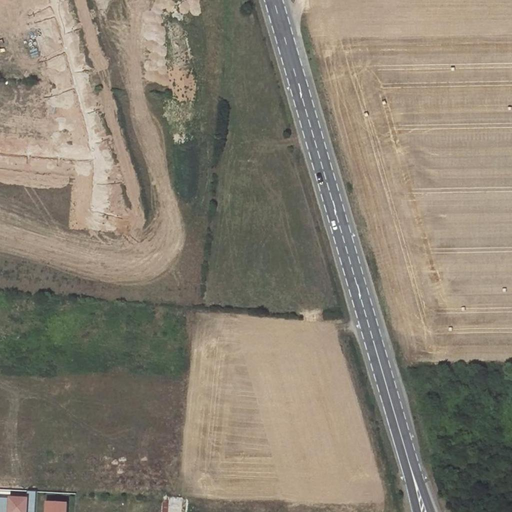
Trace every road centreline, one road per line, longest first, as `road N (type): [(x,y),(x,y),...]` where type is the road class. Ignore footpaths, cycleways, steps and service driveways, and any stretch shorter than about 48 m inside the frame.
road 1 (secondary): [(419,497),(274,0)]
road 2 (residential): [(61,0),(98,176)]
